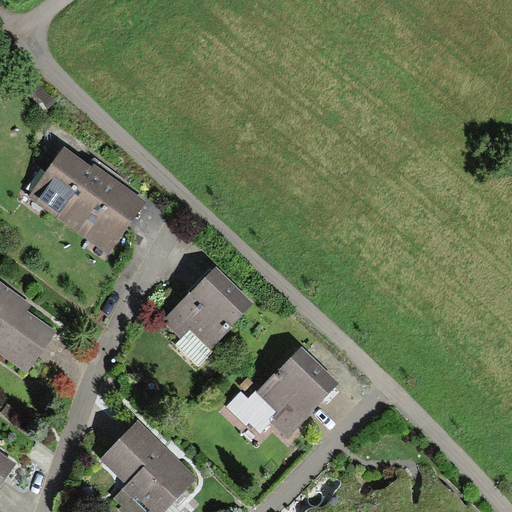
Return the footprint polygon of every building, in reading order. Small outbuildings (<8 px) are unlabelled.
[(90,166),(64,148),(29,197),(112,255),(150,202),(125,184),(129,179),(97,156),(90,166)] [(256,305),(216,268),(167,321),(207,358),(256,305)] [(32,304),(0,281),(0,353),(28,374),(58,332),(27,311),(32,304)] [(262,457),(282,437),(284,438),(287,436),(290,439),(340,387),(301,349),(284,367),(279,362),(244,399),(238,393),(217,414),(262,457)] [(164,511),(197,476),(139,423),(105,460),(127,480),(122,485),(151,511),(164,511)] [(0,484),(16,462),(0,450),(0,484)] [(470,511),(462,506),(451,495),(443,489),(435,480),(432,471),(428,464),(424,462),(419,462),(417,464),(416,468),(421,476),(421,487),(417,502),(412,506),(409,503),(408,480),(405,474),(401,470),(395,469),(393,471),(392,474),(394,479),(384,488),(375,492),(368,491),(351,477),(333,464),(326,467),(325,474),(336,480),(338,484),(335,490),(331,494),(328,500),(324,505),(320,508),(314,509),(310,509),(305,510),(302,511),(470,511)]
